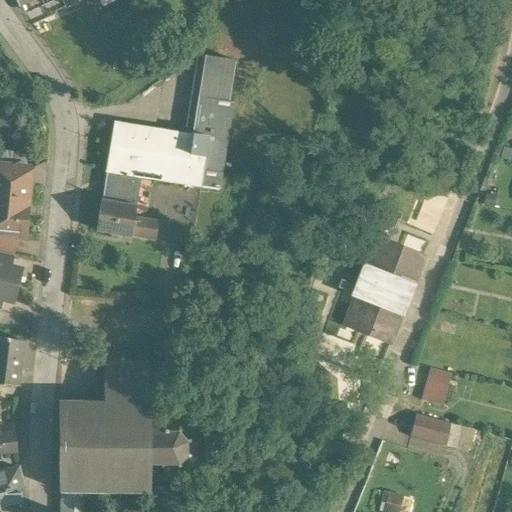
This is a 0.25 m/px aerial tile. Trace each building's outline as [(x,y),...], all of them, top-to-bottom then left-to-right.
[(40,0),(28,0),(20,4),(24,12),(43,4),(40,0)] [(201,55),(189,134),(205,137),(206,133),(223,135),(229,102),(225,102),(231,60),(201,55)] [(103,172),(105,172),(137,177),(198,186),(205,137),(189,134),(111,122),(103,172)] [(205,137),(198,186),(216,189),(223,135),(206,133),(205,137)] [(27,168),(0,165),(0,235),(19,238),(22,238),(27,168)] [(137,177),(105,172),(100,201),(132,206),(137,177)] [(100,201),(99,201),(94,230),(128,236),(128,235),(131,217),(133,206),(132,206),(100,201)] [(155,221),(131,217),(128,235),(152,239),(155,221)] [(19,238),(0,235),(0,252),(12,256),(17,257),(19,238)] [(423,255),(376,237),(342,326),(389,344),(423,255)] [(0,252),(0,264),(9,267),(12,256),(0,252)] [(9,267),(0,264),(0,298),(1,298),(11,301),(16,283),(18,283),(19,276),(18,274),(19,270),(9,267)] [(455,325),(435,319),(432,329),(452,335),(455,325)] [(22,341),(0,337),(0,383),(17,385),(22,341)] [(143,360),(101,360),(101,400),(100,400),(100,402),(83,402),(83,400),(81,400),(81,402),(62,402),(62,400),(58,400),(58,428),(83,428),(83,418),(142,417),(142,415),(145,415),(145,401),(143,401),(143,360)] [(449,374),(428,368),(419,400),(440,406),(449,374)] [(448,424),(414,414),(407,437),(444,447),(448,424)] [(145,415),(142,415),(142,417),(83,418),(83,428),(58,428),(58,464),(84,463),(84,474),(147,474),(147,461),(158,461),(158,466),(161,466),(161,461),(173,461),(175,466),(178,465),(176,461),(182,453),(186,455),(187,453),(183,451),(183,441),(187,440),(186,437),(181,439),(176,430),(177,428),(175,427),(173,430),(160,430),(160,415),(145,415)] [(0,432),(0,452),(15,451),(13,431),(0,432)] [(84,474),(84,463),(58,464),(58,490),(62,490),(62,489),(64,489),(64,488),(81,488),(81,489),(83,489),(83,488),(101,488),(101,489),(103,489),(103,488),(121,488),(121,489),(124,489),(124,488),(143,488),(143,490),(147,490),(147,474),(84,474)] [(0,491),(19,486),(21,485),(16,466),(0,471),(0,491)] [(19,486),(0,491),(0,511),(13,511),(15,511),(19,507),(21,503),(19,486)] [(387,492),(380,511),(411,511),(415,501),(387,492)]
